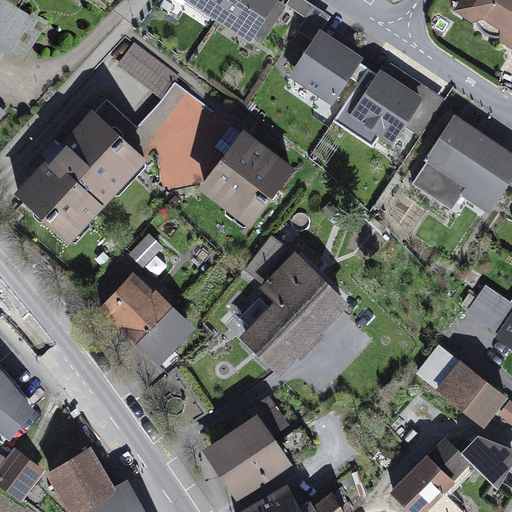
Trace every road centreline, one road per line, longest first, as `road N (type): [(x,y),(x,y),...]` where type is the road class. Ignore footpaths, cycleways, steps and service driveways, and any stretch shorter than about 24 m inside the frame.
road 1 (primary): [(177,511),(0,283)]
road 2 (residential): [(394,35),(511,113)]
